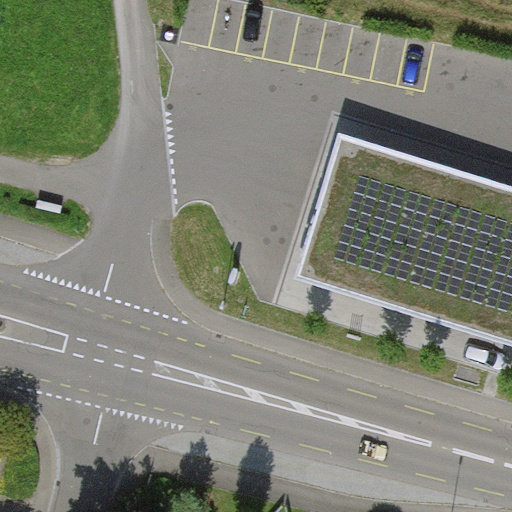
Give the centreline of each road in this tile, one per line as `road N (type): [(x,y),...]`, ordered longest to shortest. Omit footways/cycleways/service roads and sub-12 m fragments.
road 1 (primary): [(511,465),(382,411),(0,295)]
road 2 (primary): [(105,381),(372,448),(511,469)]
road 3 (track): [(132,0),(141,107),(134,171)]
road 4 (residential): [(105,381),(81,511)]
